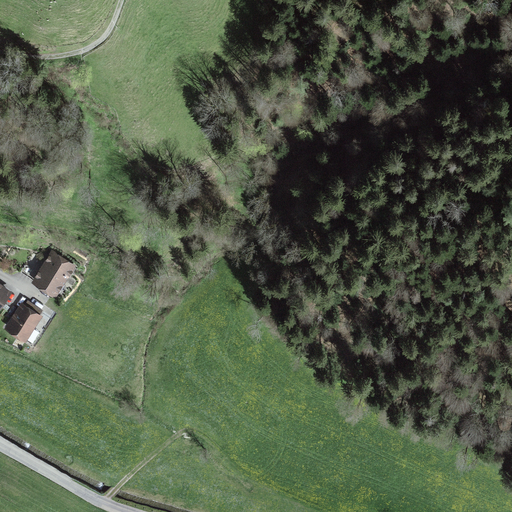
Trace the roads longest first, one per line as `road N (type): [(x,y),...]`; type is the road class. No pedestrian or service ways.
road 1 (track): [(121,0),(91,47),(0,54)]
road 2 (unclassified): [(0,445),(125,511)]
